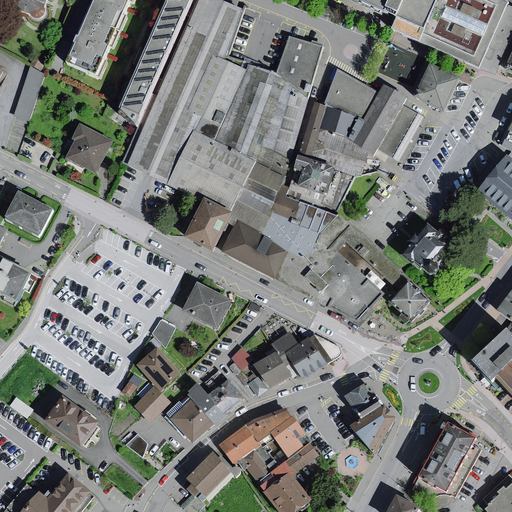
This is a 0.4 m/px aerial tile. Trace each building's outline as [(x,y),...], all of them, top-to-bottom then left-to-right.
[(51,0),(18,0),(15,11),(40,20),(48,14),(51,0)] [(223,255),(357,320),(385,293),(340,253),(349,245),(392,284),(403,272),(342,217),(282,198),(291,161),(310,100),(325,49),(291,40),(278,77),(228,60),(246,12),(212,0),(100,0),(101,0),(104,2),(85,42),(82,40),(79,47),(83,48),(78,59),(74,57),(70,67),(100,81),(136,0),(160,0),(173,6),(124,113),(139,129),(123,166),(127,168),(175,190),(198,200),(199,198),(208,202),(190,242),(222,257),(223,255)] [(356,0),(377,9),(403,20),(398,33),(427,45),(445,0),(356,0)] [(445,0),(427,45),(484,71),(511,8),(511,4),(501,0),(445,0)] [(285,23),(259,15),(250,44),(275,53),(285,23)] [(31,124),(46,77),(41,74),(45,68),(36,62),(31,69),(15,118),(31,124)] [(443,109),(458,77),(428,63),(413,95),(428,102),(443,109)] [(0,90),(10,73),(0,67),(0,90)] [(327,107),(314,104),(295,172),(305,176),(301,188),(292,184),(288,196),(340,212),(357,178),(363,176),(373,156),(386,163),(388,157),(401,163),(427,119),(408,108),(412,101),(386,88),(381,96),(340,72),(327,107)] [(100,177),(117,145),(82,127),(75,142),(78,144),(69,161),(100,177)] [(511,159),(507,156),(479,190),(511,217),(511,159)] [(22,195),(9,221),(44,239),(57,213),(22,195)] [(414,246),(404,257),(417,268),(419,266),(433,277),(440,277),(444,271),(443,265),(446,261),(443,259),(450,249),(443,242),(446,237),(431,226),(421,238),(418,236),(411,244),(414,246)] [(0,258),(0,294),(22,305),(37,277),(0,258)] [(429,300),(409,283),(392,302),(412,319),(429,300)] [(201,286),(186,316),(222,333),(237,303),(201,286)] [(511,291),(506,299),(499,309),(511,319),(511,291)] [(177,330),(163,322),(153,335),(167,350),(177,330)] [(511,335),(507,329),(474,359),(494,377),(498,382),(503,386),(507,383),(511,388),(511,335)] [(293,334),(275,346),(280,355),(258,367),(275,391),(302,376),(307,383),(335,365),(317,339),(303,346),(293,334)] [(160,350),(141,367),(164,392),(183,375),(160,350)] [(252,359),(243,350),(232,361),(244,373),(250,368),(247,364),(252,359)] [(136,377),(125,393),(132,398),(140,388),(141,389),(145,384),(136,377)] [(259,379),(250,386),(260,399),(270,390),(259,379)] [(182,404),(169,416),(195,446),(248,401),(231,383),(213,398),(202,385),(191,394),(194,398),(185,407),(182,404)] [(366,383),(345,394),(360,420),(352,425),(359,434),(375,455),(395,417),(366,383)] [(156,389),(137,408),(154,424),(172,405),(156,389)] [(17,397),(11,406),(30,416),(35,407),(17,397)] [(66,400),(50,424),(87,450),(103,426),(66,400)] [(247,427),(257,442),(272,432),(291,418),(286,410),(256,421),(252,424),(247,427)] [(291,418),(272,432),(291,459),(305,448),(297,438),(300,436),(304,433),(293,416),(291,418)] [(456,495),(479,450),(470,445),(474,438),(449,424),(435,448),(420,476),(446,490),(456,495)] [(235,465),(239,462),(244,459),(254,451),(260,446),(257,442),(247,427),(222,446),(235,465)] [(140,432),(128,443),(145,456),(149,442),(140,432)] [(179,452),(165,441),(152,456),(165,465),(179,452)] [(291,511),(310,498),(301,486),(291,474),(294,473),(319,455),(310,444),(305,448),(291,459),(287,462),(281,467),(275,460),(266,467),(254,451),(244,459),(239,462),(244,470),(249,466),(260,480),(269,491),(267,492),(282,511),(291,511)] [(229,471),(213,455),(189,479),(193,484),(188,488),(191,492),(195,495),(200,490),(205,495),(229,471)] [(511,511),(511,476),(511,475),(483,499),(494,511),(511,511)] [(82,511),(96,496),(73,476),(52,501),(44,494),(28,511),(82,511)] [(415,511),(418,506),(398,495),(389,511),(415,511)]
